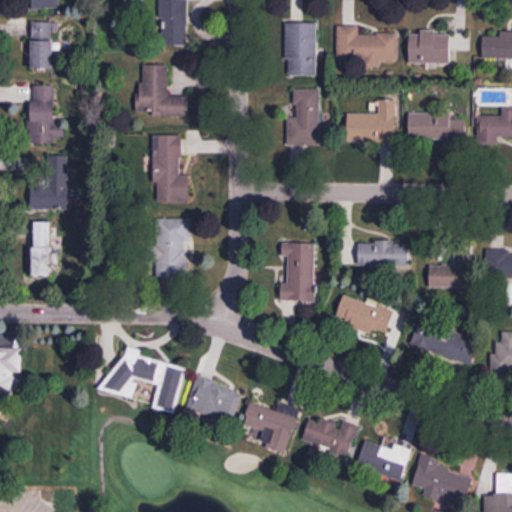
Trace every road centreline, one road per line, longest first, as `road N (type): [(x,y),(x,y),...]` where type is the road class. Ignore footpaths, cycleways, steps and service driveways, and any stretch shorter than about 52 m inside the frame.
road 1 (residential): [(511,424),(189,318),(0,305)]
road 2 (residential): [(223,328),(238,261),(239,0)]
road 3 (residential): [(511,194),(239,191)]
